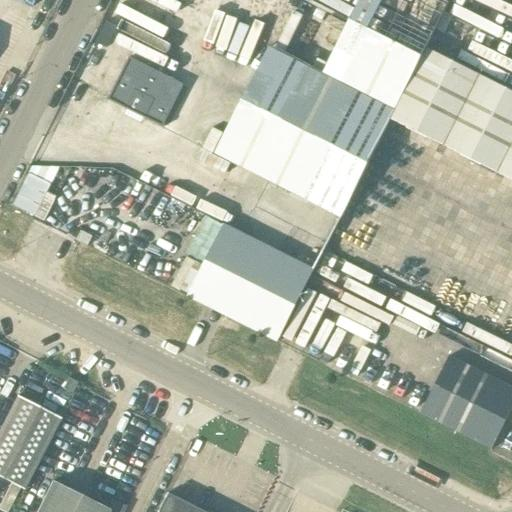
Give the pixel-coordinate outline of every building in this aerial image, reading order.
[(444,34),(453,16),(445,12),(436,29),(444,34)] [(96,42),(106,48),(117,26),(107,21),(96,42)] [(511,90),(426,47),(390,119),(511,180),(511,90)] [(163,126),(184,85),(129,57),(108,98),(163,126)] [(28,174),(13,204),(34,215),(49,185),(28,174)] [(224,224),(188,295),(277,340),(313,269),(224,224)] [(81,230),(76,239),(87,244),(92,235),(81,230)] [(511,387),(449,356),(420,413),(492,449),(511,408),(511,387)] [(68,377),(63,388),(72,393),(77,382),(68,377)] [(60,418),(17,395),(0,428),(0,477),(23,489),(60,418)] [(122,511),(126,506),(112,499),(113,497),(95,488),(89,499),(52,481),(36,511),(122,511)] [(205,511),(167,493),(157,511),(205,511)]
